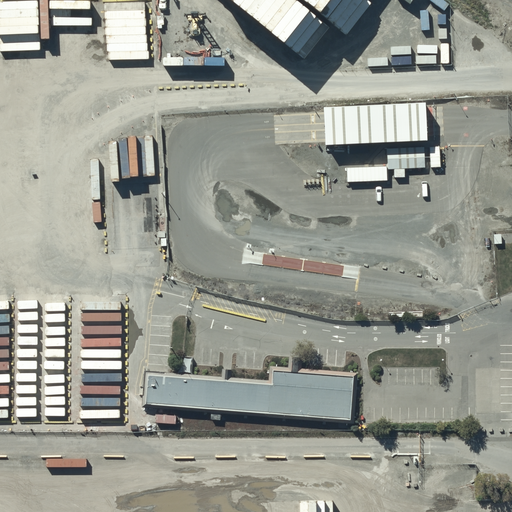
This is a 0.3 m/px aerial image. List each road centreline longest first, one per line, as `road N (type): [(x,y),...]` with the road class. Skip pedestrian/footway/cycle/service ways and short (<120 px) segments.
road 1 (unknown): [(448,304),(452,203),(473,112),(229,126),(207,133),(187,153),(175,204),(189,249),(241,270),(374,285)]
road 2 (unknown): [(195,0),(225,57),(274,89),(340,94),(511,80)]
